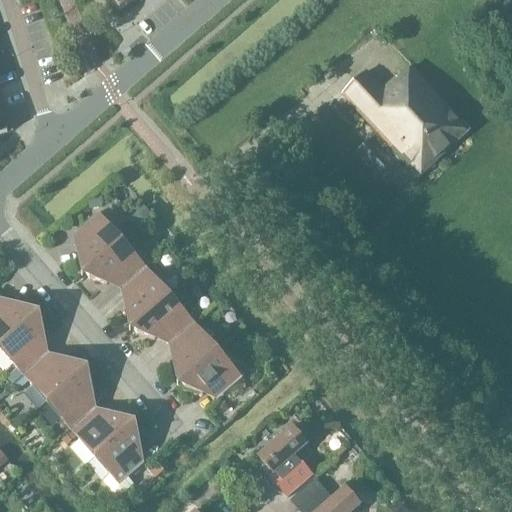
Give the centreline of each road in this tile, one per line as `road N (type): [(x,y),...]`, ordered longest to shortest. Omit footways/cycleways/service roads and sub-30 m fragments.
road 1 (residential): [(475,511),(188,179)]
road 2 (residential): [(188,421),(0,209)]
road 3 (unclassified): [(51,141),(215,0)]
road 4 (residential): [(51,141),(6,0)]
